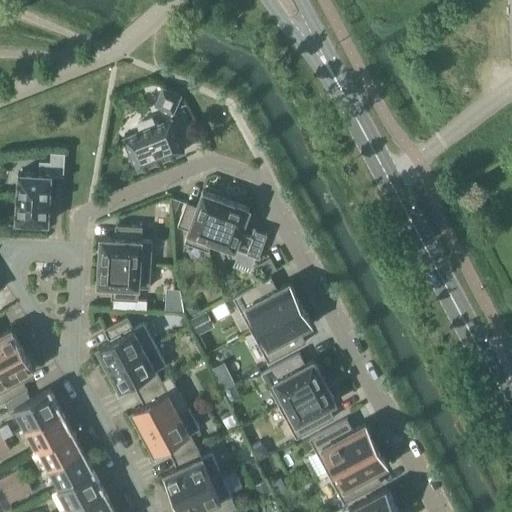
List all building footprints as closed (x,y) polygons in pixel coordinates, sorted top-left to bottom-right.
[(163,87),(155,105),(173,112),(180,95),(163,87)] [(137,123),(139,128),(137,132),(129,135),(125,137),(125,136),(123,137),(124,139),(124,138),(136,168),(136,170),(138,169),(183,151),(184,150),(184,149),(172,119),(171,118),(170,118),(170,119),(165,120),(166,121),(158,124),(153,122),(151,117),(137,123)] [(18,172),(15,221),(48,223),(51,175),(63,176),(65,152),(51,152),(50,161),(40,161),(39,173),(18,172)] [(208,250),(212,240),(211,240),(226,199),(203,191),(197,205),(186,201),(177,225),(189,229),(184,241),(208,250)] [(211,240),(212,240),(258,257),(267,234),(253,228),(252,233),(242,229),(249,208),(226,199),(211,240)] [(141,239),(142,226),(116,224),(115,237),(101,237),(99,260),(151,263),(151,262),(152,240),(141,239)] [(151,263),(99,260),(98,284),(112,285),(111,298),(138,299),(138,286),(150,287),(151,263)] [(233,297),(251,329),(300,302),(289,282),(277,288),(271,276),(233,297)] [(167,285),(167,308),(183,308),(183,285),(167,285)] [(300,302),(251,329),(268,362),(306,341),(300,330),(312,323),(300,302)] [(98,346),(109,367),(154,343),(143,322),(133,327),(127,316),(104,328),(110,340),(98,346)] [(0,360),(22,349),(11,328),(0,333),(0,360)] [(132,381),(138,392),(162,380),(156,369),(166,364),(154,343),(109,367),(120,388),(132,381)] [(22,349),(0,360),(0,402),(27,388),(21,376),(34,370),(22,349)] [(261,372),(279,405),(324,380),(313,360),(306,364),(299,352),(261,372)] [(226,370),(218,375),(223,386),(232,382),(226,370)] [(132,410),(143,431),(188,406),(187,406),(170,375),(162,380),(138,392),(144,403),(132,410)] [(324,380),(279,405),(296,438),(334,417),(328,405),(336,401),(324,380)] [(14,407),(25,428),(60,409),(49,388),(14,407)] [(166,445),(172,456),(196,444),(190,432),(200,427),(188,406),(143,431),(154,452),(166,445)] [(25,428),(36,448),(71,429),(60,409),(25,428)] [(227,429),(236,424),(231,414),(221,419),(227,429)] [(309,438),(326,470),(376,443),(365,423),(353,429),(347,417),(309,438)] [(39,447),(49,467),(82,449),(71,429),(36,448),(36,449),(39,447)] [(4,439),(0,441),(0,455),(10,450),(4,439)] [(376,443),(326,470),(344,503),(382,482),(375,471),(387,464),(376,443)] [(165,473),(174,494),(221,473),(212,452),(202,456),(196,444),(172,456),(177,467),(165,473)] [(57,487),(57,488),(93,469),(82,449),(49,467),(59,486),(57,487)] [(0,478),(0,482),(4,490),(26,479),(20,468),(0,478)] [(57,488),(68,508),(103,489),(93,469),(57,488)] [(192,511),(197,510),(197,511),(226,511),(237,508),(221,473),(174,494),(182,511),(192,511)] [(26,479),(4,490),(10,502),(32,490),(26,479)] [(398,511),(399,511),(386,487),(385,487),(385,489),(349,508),(350,511),(396,511),(397,511),(398,511)] [(68,508),(70,511),(109,511),(114,509),(103,489),(68,508)]
